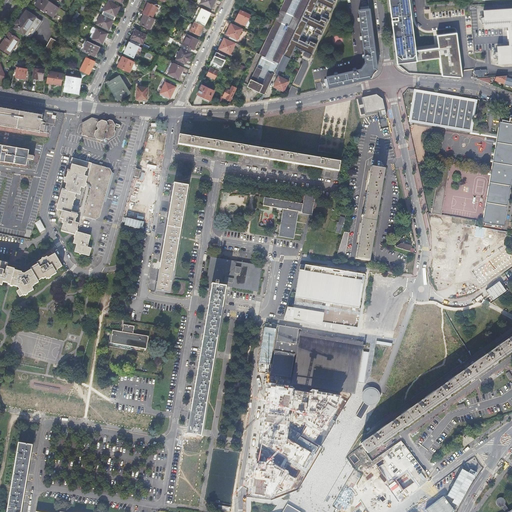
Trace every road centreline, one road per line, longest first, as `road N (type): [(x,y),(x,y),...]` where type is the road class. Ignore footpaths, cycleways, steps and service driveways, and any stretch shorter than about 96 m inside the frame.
road 1 (residential): [(35,485),(160,503),(194,306)]
road 2 (residential): [(176,113),(266,106),(389,81)]
road 3 (residential): [(421,289),(425,246),(389,81)]
road 4 (residential): [(241,511),(264,304)]
road 5 (residential): [(194,306),(152,297),(143,287),(167,156)]
road 6 (unknown): [(276,386),(350,397),(298,459)]
road 7 (residential): [(194,306),(217,164)]
road 8 (residential): [(230,0),(176,113)]
road 9 (residential): [(389,81),(467,85),(511,100)]
